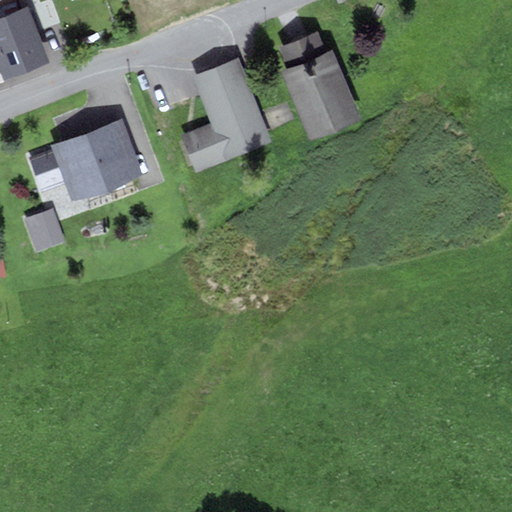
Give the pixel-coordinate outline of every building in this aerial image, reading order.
[(68,14),(74,34),(122,22),(117,2),(68,14)] [(31,21),(0,33),(0,58),(6,75),(46,59),(31,21)] [(310,38),(299,42),(290,46),(284,48),(292,69),(285,72),(311,137),(334,128),(358,118),(332,53),(324,56),(316,35),(310,38)] [(197,166),(265,141),(262,134),(236,64),(199,78),(205,92),(217,125),(186,136),(197,166)] [(119,123),(56,147),(75,197),(138,173),(119,123)] [(55,223),(50,211),(47,212),(26,219),(37,249),(61,240),(55,223)]
